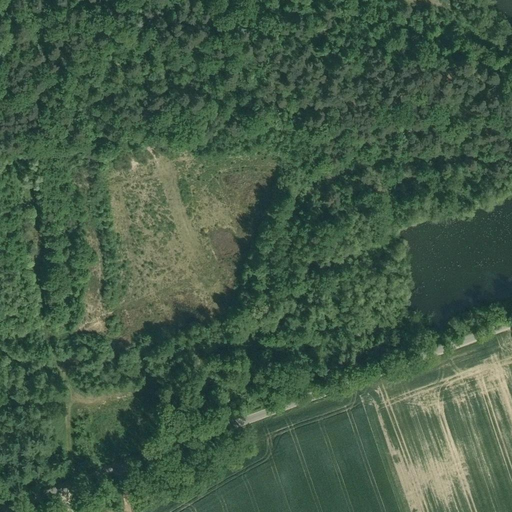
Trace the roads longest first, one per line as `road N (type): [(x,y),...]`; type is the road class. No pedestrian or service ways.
road 1 (residential): [(3,511),(511,324)]
road 2 (track): [(360,164),(305,204),(293,224),(292,292),(282,320),(123,392),(70,395),(74,486)]
road 3 (track): [(511,163),(401,156),(360,164)]
